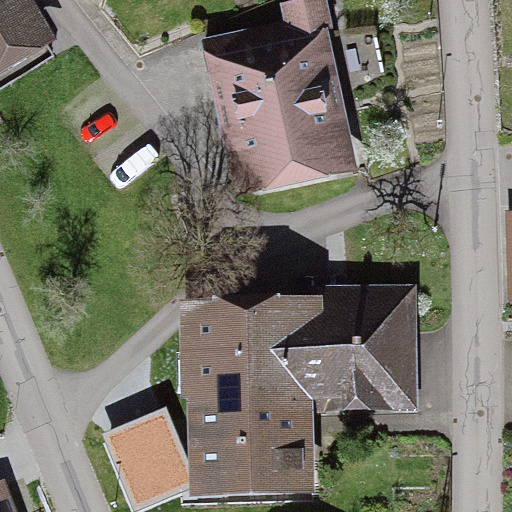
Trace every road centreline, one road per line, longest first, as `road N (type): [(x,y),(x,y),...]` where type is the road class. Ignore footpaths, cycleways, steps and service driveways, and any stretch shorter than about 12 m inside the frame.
road 1 (residential): [(468,511),(472,319),(459,0)]
road 2 (residential): [(0,306),(82,511)]
